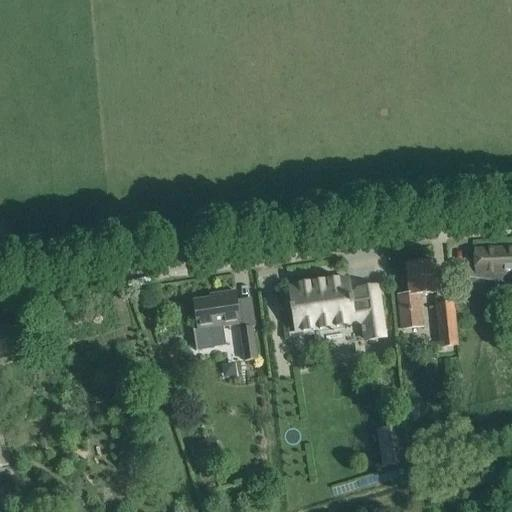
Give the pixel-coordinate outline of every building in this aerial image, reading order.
[(468,259),(465,278),(511,285),(511,249),(475,251),(475,263),(468,263),(469,260),(468,259)] [(398,297),(400,309),(402,330),(419,328),(415,296),(438,294),(434,262),(406,265),(409,296),(398,297)] [(293,314),(295,326),(296,333),(363,323),(364,329),(362,330),(362,334),(364,334),(366,341),(385,339),(377,288),(358,291),(358,293),(350,294),(348,280),(339,281),(338,280),(337,280),(337,282),(329,283),(329,281),(327,281),(328,283),(324,283),(324,282),(323,282),(323,284),(315,285),(314,283),(313,284),(313,285),(310,286),(310,284),(308,284),(309,286),(300,287),(300,286),(299,286),(299,287),(289,289),(291,295),(290,295),(292,308),(290,308),(291,314),(293,314)] [(193,302),(196,321),(197,332),(193,332),(196,351),(197,351),(197,348),(214,346),(214,349),(226,347),(224,328),(241,325),(236,292),(215,295),(216,298),(193,302)] [(455,302),(438,304),(442,349),(460,347),(455,302)] [(0,352),(2,360),(16,356),(13,345),(9,326),(0,328),(0,352)] [(257,354),(253,328),(241,329),(245,355),(257,354)] [(197,447),(201,463),(217,460),(214,443),(197,447)] [(404,446),(381,450),(384,467),(407,464),(404,446)]
